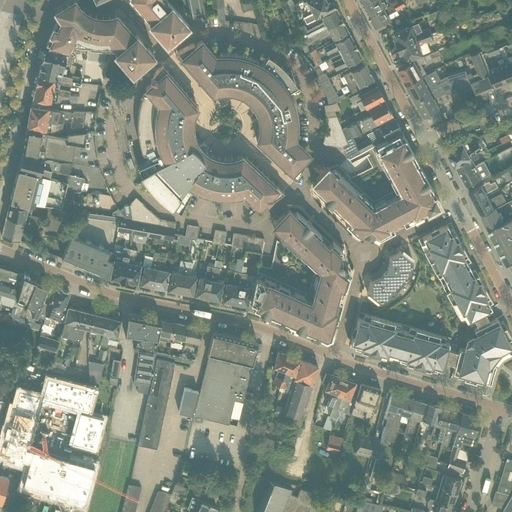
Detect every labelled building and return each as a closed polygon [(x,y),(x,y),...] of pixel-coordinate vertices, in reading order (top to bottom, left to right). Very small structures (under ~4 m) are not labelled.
[(134,36),(118,17),(116,14),(114,15),(112,15),(109,16),(108,16),(105,16),(103,16),(101,16),(96,16),(95,15),(90,14),(89,13),(84,10),(83,10),(81,8),(79,6),(78,5),(77,3),(75,1),(74,0),(73,0),(54,11),(56,15),(58,17),(46,43),(45,43),(45,44),(46,44),(63,48),(63,47),(89,49),(89,50),(114,52),(115,53),(114,53),(132,73),(154,54),(147,46),(145,48),(141,44),(143,42),(136,34),(134,36)] [(177,12),(167,0),(132,0),(151,22),(149,23),(156,31),(158,30),(161,34),(160,35),(166,43),(183,30),(184,31),(187,28),(186,26),(188,25),(181,16),(178,12),(177,12)] [(188,0),(192,14),(194,14),(195,18),(194,18),(205,16),(202,0),(188,0)] [(210,0),(212,8),(216,7),(218,19),(224,19),(224,20),(225,20),(223,6),(224,6),(222,0),(210,0)] [(240,0),(243,11),(254,9),(250,0),(240,0)] [(334,6),(332,0),(330,1),(329,0),(307,0),(306,1),(312,12),(303,17),(306,23),(317,17),(316,15),(334,6)] [(387,6),(392,3),(389,0),(373,0),(363,5),(369,16),(387,6)] [(403,0),(397,0),(392,3),(387,6),(369,16),(375,27),(391,19),(388,14),(406,5),(403,0)] [(511,6),(510,2),(499,7),(506,23),(511,20),(511,6)] [(296,8),(294,3),(288,5),(291,11),(296,8)] [(316,33),(342,19),(336,8),(320,16),(323,22),(313,27),(315,32),(316,33)] [(429,20),(442,14),(441,10),(437,11),(436,10),(427,14),(429,20)] [(333,39),(348,31),(342,19),(316,33),(315,32),(303,38),(306,45),(330,33),(333,39)] [(398,47),(431,34),(429,28),(422,30),(419,22),(395,32),(398,40),(396,41),(398,47)] [(429,51),(426,43),(433,40),(442,36),(440,30),(431,34),(398,47),(401,53),(404,52),(407,60),(429,51)] [(356,45),(349,34),(324,47),(327,54),(338,48),(340,53),(356,45)] [(294,101),(292,96),(290,97),(287,92),(295,87),(292,82),(289,77),(285,72),(281,68),(276,64),(271,60),(266,57),(261,65),(256,62),(257,60),(252,57),(247,56),(242,54),(236,53),(231,52),(225,52),(219,53),(220,55),(219,55),(215,56),(201,40),(195,45),(193,43),(190,44),(186,46),(183,48),(180,50),(177,52),(175,53),(209,92),(210,91),(212,93),(216,92),(220,91),(224,91),(228,91),(233,91),(236,93),(240,94),(244,96),(244,95),(248,98),(246,100),(251,105),(253,103),(256,107),(255,108),(257,111),(258,115),(259,119),(260,123),(259,127),(259,131),(258,135),(256,139),(259,141),(257,143),(295,179),(296,177),(298,174),(300,171),(302,167),(304,164),(306,161),(304,159),(309,153),(294,139),(295,134),(297,134),(298,129),(298,123),(298,117),(297,112),(296,106),(294,101)] [(74,64),(71,63),(72,57),(73,54),(66,52),(62,51),(63,48),(46,44),(45,49),(43,48),(40,59),(41,59),(40,63),(38,71),(72,80),(73,81),(80,83),(81,79),(81,76),(73,74),(76,65),(74,64)] [(347,65),(362,57),(356,45),(340,53),(343,58),(332,63),(335,70),(347,65)] [(315,65),(318,63),(320,62),(314,49),(309,52),(315,65)] [(439,50),(430,54),(431,59),(441,55),(439,50)] [(487,73),(479,53),(471,56),(478,73),(479,76),(486,92),(493,89),(487,73)] [(407,64),(398,69),(406,84),(415,79),(422,75),(417,65),(421,63),(426,61),(424,56),(414,60),(410,62),(407,64)] [(511,79),(511,68),(509,62),(499,66),(507,85),(511,82),(511,80),(511,79)] [(323,73),(318,63),(315,65),(313,66),(316,71),(318,76),(314,78),(317,84),(328,78),(325,72),(323,73)] [(373,78),(365,63),(350,71),(342,75),(346,82),(346,85),(347,87),(349,88),(351,93),(364,86),(362,84),(373,78)] [(194,111),(196,107),(194,105),(196,103),(162,64),(160,66),(159,68),(156,71),(154,73),(153,75),(154,77),(151,79),(152,82),(145,88),(148,93),(145,95),(143,94),(141,100),(139,106),(138,112),(137,118),(137,125),(137,131),(138,137),(139,143),(141,149),(143,155),(145,154),(148,161),(137,166),(139,170),(141,174),(140,175),(142,178),(145,182),(149,187),(153,192),(158,197),(163,201),(168,205),(172,208),(172,207),(176,209),(180,211),(193,187),(194,188),(193,190),(195,191),(200,193),(202,194),(207,195),(215,197),(216,197),(222,197),(224,197),(230,197),(231,197),(237,197),(239,196),(238,194),(243,193),(258,207),(265,200),(267,202),(270,199),(271,200),(275,197),(277,196),(283,191),(245,155),(244,157),(242,155),(238,157),(235,158),(231,159),(227,159),(223,159),(220,159),(216,158),(213,157),(209,155),(206,153),(203,151),(207,147),(203,142),(199,146),(196,143),(195,140),(193,136),(192,133),(191,129),(191,125),(191,121),(192,118),(193,114),(194,111)] [(507,85),(499,66),(489,70),(496,87),(501,85),(502,87),(507,85)] [(455,89),(471,83),(470,80),(479,76),(478,73),(472,75),(471,73),(467,74),(466,72),(446,78),(442,80),(436,70),(422,78),(422,77),(407,86),(416,101),(442,87),(444,91),(452,87),(454,86),(455,89)] [(71,86),(73,81),(72,80),(38,71),(30,105),(41,107),(43,99),(50,100),(55,101),(57,94),(69,96),(70,91),(58,88),(59,83),(71,86)] [(486,92),(479,76),(470,80),(471,83),(455,89),(454,86),(452,87),(454,89),(457,96),(474,90),(476,96),(486,92)] [(340,100),(328,78),(317,84),(319,89),(323,88),(324,91),(325,94),(326,97),(327,101),(328,104),(331,104),(336,101),(340,100)] [(383,98),(376,85),(365,91),(365,89),(349,97),(353,104),(357,102),(361,110),(367,106),(383,98)] [(439,108),(434,99),(432,95),(435,93),(437,96),(444,91),(442,87),(416,101),(424,116),(439,108)] [(392,114),(383,98),(367,106),(372,115),(370,116),(369,115),(360,120),(365,129),(392,114)] [(340,109),(336,101),(331,104),(328,104),(323,105),(324,111),(334,110),(340,109)] [(64,117),(71,118),(70,127),(82,129),(85,111),(73,111),(73,112),(41,107),(30,105),(27,126),(50,130),(51,121),(63,123),(64,117)] [(348,157),(401,130),(393,116),(378,124),(379,127),(371,131),(375,137),(371,139),(373,142),(371,143),(369,138),(356,145),(352,136),(345,139),(347,144),(343,147),(348,157)] [(352,136),(361,131),(356,121),(341,129),(345,139),(352,136)] [(84,146),(87,131),(67,133),(66,136),(46,133),(46,132),(36,130),(26,128),(24,140),(24,141),(23,145),(22,152),(32,154),(71,160),(72,159),(74,149),(75,144),(84,146)] [(327,166),(312,182),(317,187),(314,189),(317,193),(324,199),(328,203),(335,209),(343,217),(347,220),(345,223),(354,232),(356,234),(357,233),(358,233),(359,233),(360,232),(361,232),(362,232),(363,232),(364,231),(365,232),(366,232),(367,232),(368,233),(369,233),(370,233),(371,233),(372,233),(373,233),(374,234),(375,234),(376,235),(377,235),(378,236),(379,236),(380,237),(382,235),(403,225),(423,214),(421,210),(425,208),(427,212),(439,205),(440,205),(440,204),(440,203),(435,194),(432,196),(430,193),(433,191),(422,170),(418,163),(416,158),(405,137),(401,131),(398,133),(376,144),(378,148),(365,155),(366,156),(371,166),(350,177),(336,164),(329,168),(327,166)] [(473,154),(477,153),(476,152),(486,145),(483,140),(478,144),(477,143),(470,148),(467,143),(449,155),(455,166),(473,154)] [(466,167),(474,163),(472,160),(479,157),(477,153),(473,154),(455,166),(461,177),(469,173),(466,167)] [(18,167),(18,168),(68,181),(65,191),(74,192),(80,192),(82,182),(83,178),(69,174),(72,163),(67,162),(67,163),(63,162),(63,163),(58,161),(53,160),(48,159),(44,160),(44,159),(21,154),(21,155),(23,155),(20,168),(18,167)] [(132,161),(130,157),(130,158),(125,160),(129,169),(134,167),(134,168),(135,168),(134,166),(132,161)] [(484,161),(475,166),(474,163),(466,167),(469,173),(461,177),(466,187),(491,173),(484,161)] [(10,199),(10,200),(34,206),(35,203),(50,205),(61,208),(61,207),(69,209),(71,203),(62,201),(64,197),(72,199),(74,192),(65,191),(68,181),(18,168),(18,170),(11,199),(10,199)] [(507,169),(502,171),(507,181),(511,178),(511,176),(508,169),(507,169)] [(489,181),(477,187),(468,192),(474,203),(488,195),(486,192),(498,186),(495,181),(490,183),(489,181)] [(480,214),(503,202),(506,200),(502,193),(499,194),(498,194),(490,199),(488,195),(474,203),(480,214)] [(142,221),(145,206),(135,197),(129,205),(131,219),(142,221)] [(511,199),(504,203),(481,215),(488,229),(503,221),(511,216),(511,199)] [(9,202),(6,215),(24,219),(32,221),(39,223),(40,216),(30,214),(32,208),(27,207),(19,205),(9,202)] [(131,219),(129,205),(128,205),(124,205),(124,206),(123,206),(123,207),(119,210),(124,216),(124,218),(131,219)] [(148,222),(150,210),(145,206),(142,221),(131,219),(131,231),(147,234),(148,222)] [(252,292),(250,302),(254,304),(253,307),(279,319),(314,335),(315,331),(320,333),(320,335),(325,338),(330,335),(331,330),(330,328),(332,319),(336,321),(336,320),(342,300),(338,299),(340,293),(341,287),(345,288),(348,278),(349,275),(348,275),(347,274),(346,273),(346,272),(345,272),(344,271),(343,270),(343,268),(342,269),(342,267),(342,266),(342,265),(341,264),(341,263),(341,262),(340,261),(340,260),(339,259),(340,259),(340,257),(340,256),(340,255),(340,254),(341,253),(341,252),(341,251),(342,250),(340,248),(332,241),(330,243),(325,238),(310,224),(307,221),(296,211),(294,214),(288,208),(272,224),(275,235),(278,237),(281,240),(279,242),(276,240),(270,267),(259,265),(258,265),(255,277),(252,292)] [(160,220),(157,216),(150,210),(148,222),(159,224),(160,220)] [(81,212),(72,231),(78,232),(78,226),(81,226),(82,216),(118,222),(118,217),(99,214),(81,212)] [(6,215),(1,236),(19,240),(21,230),(22,225),(32,227),(33,225),(31,224),(32,221),(24,219),(6,215)] [(495,241),(511,231),(511,216),(503,221),(488,229),(495,241)] [(131,219),(124,218),(118,217),(118,222),(117,228),(131,231),(131,219)] [(162,237),(165,225),(165,220),(160,220),(159,224),(148,222),(147,234),(162,237)] [(173,233),(175,222),(165,220),(165,225),(162,237),(176,240),(177,234),(173,233)] [(429,233),(418,239),(440,281),(462,323),(473,317),(474,320),(468,323),(471,327),(476,324),(478,327),(489,321),(484,311),(494,306),(494,305),(472,264),(450,222),(439,228),(429,233)] [(190,239),(193,225),(187,224),(184,238),(190,239)] [(196,240),(198,226),(193,225),(190,239),(196,240)] [(218,243),(220,230),(214,229),(212,242),(218,243)] [(224,244),(226,231),(220,230),(218,243),(224,244)] [(501,252),(511,246),(511,231),(495,241),(501,252)] [(246,248),(248,235),(233,233),(230,246),(246,248)] [(81,245),(83,240),(71,235),(61,257),(62,257),(63,256),(75,261),(74,262),(81,245)] [(261,251),(263,241),(264,238),(248,235),(246,248),(261,251)] [(81,245),(74,262),(74,263),(75,261),(88,266),(87,268),(94,250),(96,245),(83,240),(81,245)] [(94,250),(87,268),(88,266),(100,271),(99,273),(103,274),(107,276),(108,276),(112,259),(106,257),(109,251),(107,250),(96,245),(94,250)] [(511,246),(501,252),(507,263),(511,260),(511,246)] [(123,280),(130,248),(123,247),(120,261),(114,259),(110,277),(123,280)] [(136,250),(130,248),(123,280),(136,282),(140,265),(133,263),(136,250)] [(159,256),(160,253),(153,251),(150,266),(144,265),(141,283),(153,285),(159,256)] [(163,269),(165,257),(166,253),(160,251),(160,253),(159,256),(153,285),(165,288),(169,270),(163,269)] [(377,278),(374,279),(373,280),(370,281),(369,284),(369,285),(367,291),(366,292),(367,293),(367,292),(368,293),(369,293),(373,296),(372,297),(373,297),(374,295),(376,297),(377,297),(379,301),(378,301),(379,302),(384,300),(387,298),(390,297),(393,295),(393,294),(396,292),(396,293),(398,291),(396,289),(398,287),(399,286),(401,284),(402,282),(403,280),(405,281),(407,279),(406,279),(408,276),(408,277),(409,273),(410,270),(411,266),(412,260),(411,260),(411,261),(406,260),(407,259),(406,259),(405,258),(406,256),(406,255),(405,256),(401,253),(401,252),(400,252),(400,251),(398,251),(399,252),(393,254),(392,255),(389,257),(389,260),(389,261),(388,265),(387,267),(386,268),(387,269),(382,276),(381,276),(381,275),(380,276),(377,278)] [(207,297),(215,260),(216,255),(210,253),(207,265),(204,278),(199,276),(195,294),(207,297)] [(180,291),(186,261),(180,260),(177,272),(171,271),(168,289),(180,291)] [(217,280),(220,268),(221,261),(215,260),(207,297),(219,299),(223,281),(217,280)] [(193,262),(186,261),(180,291),(192,294),(196,276),(190,275),(193,262)] [(14,305),(22,274),(11,269),(0,266),(0,310),(12,314),(15,305),(14,305)] [(234,302),(241,272),(234,271),(232,283),(226,282),(222,300),(234,302)] [(247,273),(241,272),(234,302),(246,305),(251,282),(245,281),(247,273)] [(41,302),(44,295),(48,286),(47,286),(36,281),(35,281),(36,280),(35,279),(35,280),(23,275),(24,275),(22,274),(14,305),(15,305),(12,314),(20,317),(18,322),(39,330),(48,305),(41,302)] [(408,286),(410,284),(405,281),(403,280),(402,282),(401,284),(399,286),(398,287),(396,289),(398,291),(401,295),(403,293),(405,291),(407,289),(408,286)] [(63,308),(65,302),(69,293),(60,289),(59,291),(55,290),(46,316),(64,323),(67,309),(63,308)] [(71,337),(78,309),(68,307),(67,309),(64,323),(61,334),(71,337)] [(89,329),(93,313),(78,309),(71,337),(81,339),(84,328),(89,329)] [(350,346),(349,347),(395,360),(440,372),(441,373),(444,361),(454,364),(458,352),(455,351),(457,345),(452,344),(450,350),(447,349),(451,337),(405,325),(359,312),(356,325),(353,335),(350,346)] [(100,344),(107,317),(93,313),(89,329),(90,329),(89,334),(95,335),(94,342),(100,344)] [(155,351),(157,338),(157,337),(158,337),(160,319),(128,313),(125,333),(137,335),(136,345),(139,345),(133,383),(138,384),(136,391),(149,393),(151,384),(150,384),(155,355),(155,351)] [(116,336),(118,330),(120,320),(107,317),(100,344),(106,346),(108,337),(115,339),(116,336)] [(472,336),(468,339),(496,362),(499,358),(511,350),(511,346),(511,343),(510,344),(508,339),(511,337),(505,326),(502,328),(499,324),(500,323),(499,322),(497,318),(497,317),(489,321),(478,327),(473,329),(478,338),(475,339),(472,336)] [(171,341),(175,322),(160,319),(158,337),(157,337),(157,338),(171,341)] [(50,332),(53,323),(45,321),(42,330),(50,332)] [(184,344),(188,325),(175,322),(171,341),(184,344)] [(197,347),(201,328),(188,325),(184,344),(197,347)] [(242,401),(257,342),(212,331),(207,352),(209,353),(193,415),(228,424),(234,399),(242,401)] [(40,335),(36,345),(56,351),(59,341),(40,335)] [(454,364),(452,372),(453,372),(458,374),(459,374),(459,373),(464,375),(463,379),(475,382),(476,378),(481,380),(488,382),(493,366),(496,362),(468,339),(466,344),(470,347),(469,350),(459,347),(458,352),(454,364)] [(105,360),(107,349),(105,349),(105,350),(99,348),(98,358),(101,359),(105,360)] [(279,385),(290,354),(277,349),(274,366),(278,368),(273,383),(279,385)] [(295,375),(301,359),(290,354),(279,385),(285,388),(290,373),(295,375)] [(174,362),(165,360),(156,358),(151,384),(149,393),(138,444),(156,448),(174,362)] [(116,385),(121,360),(113,359),(108,383),(116,385)] [(310,383),(317,366),(301,359),(295,375),(294,378),(310,383)] [(99,383),(104,364),(88,360),(89,381),(99,383)] [(54,361),(51,370),(63,374),(65,365),(63,365),(63,363),(54,361)] [(331,406),(343,377),(325,370),(321,381),(327,384),(325,388),(330,390),(325,403),(331,406)] [(47,377),(42,397),(43,397),(86,409),(87,409),(92,389),(47,377)] [(349,413),(349,411),(354,397),(349,396),(355,382),(343,377),(331,406),(328,415),(333,417),(332,422),(334,423),(339,413),(342,415),(344,411),(349,413)] [(312,384),(310,383),(294,378),(293,378),(281,418),(300,424),(312,384)] [(0,393),(9,396),(12,385),(12,384),(2,381),(0,386),(0,393)] [(371,418),(377,398),(380,389),(361,383),(356,398),(355,397),(355,398),(354,397),(349,411),(364,416),(371,418)] [(178,411),(187,414),(186,416),(190,417),(190,414),(192,415),(198,390),(184,387),(178,411)] [(3,434),(0,445),(0,452),(7,455),(6,458),(21,462),(22,459),(26,460),(28,461),(21,488),(83,505),(94,465),(26,446),(38,401),(36,400),(38,394),(19,389),(14,405),(11,404),(6,423),(5,422),(4,424),(6,424),(3,432),(2,432),(2,433),(3,434)] [(387,440),(391,426),(390,426),(394,412),(395,412),(401,395),(391,392),(381,424),(383,425),(380,438),(375,457),(371,456),(366,474),(378,477),(386,443),(387,440)] [(393,441),(396,427),(400,413),(409,416),(414,399),(401,395),(395,412),(394,412),(390,426),(391,426),(387,440),(393,441)] [(419,419),(422,412),(425,402),(414,399),(409,416),(403,435),(410,437),(415,418),(419,419)] [(435,424),(440,406),(427,403),(422,419),(422,420),(422,421),(422,422),(422,423),(423,424),(424,425),(425,425),(426,425),(427,425),(428,424),(429,424),(429,423),(429,422),(430,421),(431,422),(427,433),(432,434),(435,424)] [(444,434),(451,409),(440,406),(435,424),(440,426),(438,432),(439,433),(437,439),(441,440),(442,440),(444,434)] [(451,429),(454,430),(456,422),(458,423),(461,412),(451,409),(444,434),(442,440),(441,440),(438,454),(447,456),(451,442),(448,441),(451,429)] [(72,441),(71,442),(94,448),(103,417),(80,411),(79,412),(80,412),(72,441)] [(471,443),(476,424),(479,417),(461,412),(458,423),(456,422),(454,430),(456,430),(453,443),(447,468),(462,472),(466,460),(456,457),(461,441),(471,443)] [(325,420),(322,427),(330,429),(331,422),(325,420)] [(329,433),(325,447),(337,451),(341,436),(329,433)] [(370,456),(374,437),(359,433),(354,453),(369,456),(369,455),(370,456)] [(432,436),(427,433),(424,443),(429,445),(432,436)] [(273,440),(271,439),(261,436),(258,446),(271,450),(273,440)] [(427,453),(423,464),(435,468),(437,457),(427,453)] [(511,511),(511,459),(507,457),(497,491),(496,490),(492,504),(504,508),(502,511),(511,511)] [(8,477),(0,474),(0,501),(8,504),(12,489),(15,479),(13,478),(15,474),(9,472),(8,477)] [(400,484),(403,475),(393,472),(390,481),(400,484)] [(460,479),(450,476),(443,474),(439,487),(456,492),(460,479)] [(423,475),(421,481),(430,484),(432,478),(423,475)] [(292,489),(278,484),(268,480),(255,511),(307,511),(314,494),(300,488),(297,496),(290,494),(292,489)] [(141,487),(128,484),(126,489),(139,492),(141,487)] [(175,503),(179,492),(184,494),(186,488),(175,484),(172,490),(171,493),(168,501),(175,503)] [(452,505),(456,492),(439,487),(435,500),(452,505)] [(417,488),(415,494),(424,496),(426,490),(417,488)] [(138,498),(139,492),(126,489),(125,495),(138,498)] [(171,493),(158,490),(155,496),(168,501),(171,493)] [(329,505),(333,493),(326,491),(323,504),(329,505)] [(136,504),(138,498),(125,495),(124,501),(136,504)] [(165,507),(168,501),(155,496),(153,502),(165,507)] [(347,497),(346,503),(355,505),(356,498),(347,497)] [(428,511),(449,511),(452,505),(435,500),(429,498),(429,500),(428,500),(428,501),(427,502),(427,503),(427,504),(428,505),(427,506),(429,507),(427,511),(428,511)] [(213,511),(216,506),(207,502),(197,499),(195,505),(199,506),(197,511),(213,511)] [(135,510),(136,504),(124,501),(122,506),(135,510)] [(367,511),(370,502),(364,501),(363,503),(361,511),(367,511)] [(163,511),(165,507),(153,502),(151,508),(161,511),(163,511)] [(373,511),(376,504),(370,502),(367,511),(373,511)]
